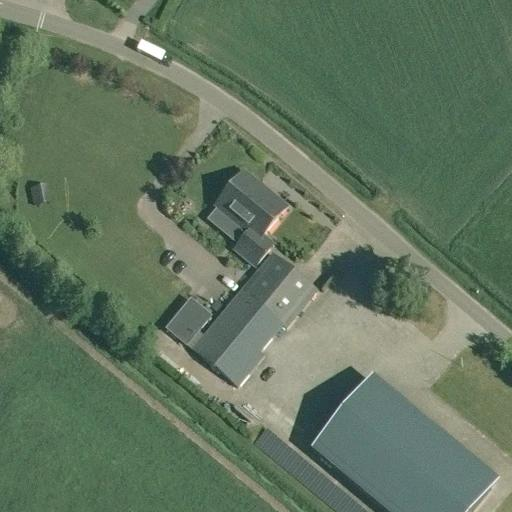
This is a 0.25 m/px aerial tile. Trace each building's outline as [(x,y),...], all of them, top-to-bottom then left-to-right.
[(242,206),(260,187),(244,173),(215,208),(248,235),(253,228),(250,225),(255,218),(242,206)] [(287,209),(260,187),(242,206),(255,218),(250,225),(253,228),(248,235),(234,251),(255,268),(273,246),(263,238),(287,209)] [(193,353),(237,390),(263,358),(258,355),(281,327),(285,331),(316,293),(271,256),(193,353)] [(187,349),(212,319),(191,301),(166,332),(187,349)] [(367,388),(313,453),(384,511),(474,511),(491,492),(367,388)]
